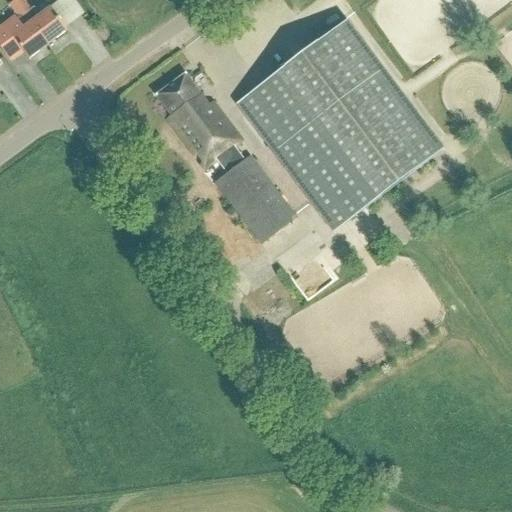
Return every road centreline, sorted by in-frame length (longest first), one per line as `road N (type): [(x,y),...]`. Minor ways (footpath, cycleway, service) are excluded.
road 1 (unclassified): [(379,511),(317,450),(69,105)]
road 2 (unclassified): [(69,105),(211,0)]
